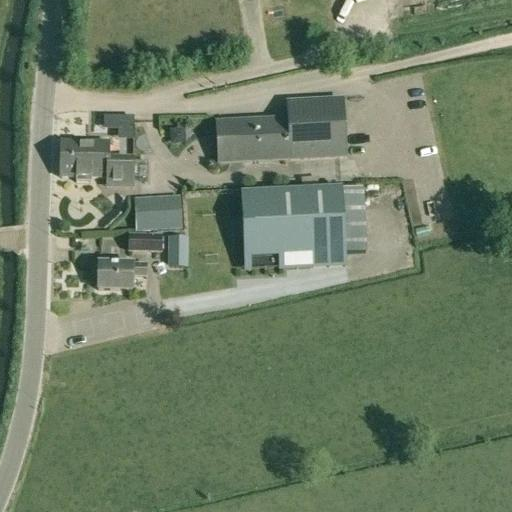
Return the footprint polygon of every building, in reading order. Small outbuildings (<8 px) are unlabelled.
[(178,105),(208,104),(208,89),(178,90),(178,105)] [(341,103),(285,105),(286,122),(214,125),(216,165),(343,159),(341,103)] [(139,127),(116,127),(117,143),(124,142),(124,157),(141,156),(140,140),(139,140),(139,127)] [(61,143),(61,161),(118,162),(118,149),(109,149),(109,144),(61,143)] [(118,162),(61,161),(61,180),(76,180),(76,184),(91,184),(91,180),(107,180),(107,185),(107,189),(133,189),(133,185),(133,162),(118,162)] [(345,255),(342,191),(244,195),(246,234),(249,234),(249,247),(246,247),(247,261),(311,258),(311,269),(345,267),(345,255)] [(147,202),(134,203),(136,234),(183,231),(181,210),(181,200),(147,202)] [(161,255),(161,237),(127,236),(127,254),(161,255)] [(187,240),(168,239),(167,267),(187,267),(187,240)] [(131,293),(131,279),(146,280),(146,265),(132,265),(132,266),(98,265),(97,292),(131,293)] [(147,301),(132,302),(133,315),(149,314),(147,301)]
